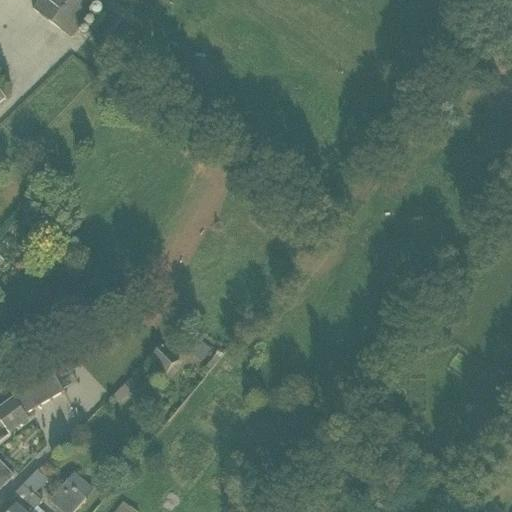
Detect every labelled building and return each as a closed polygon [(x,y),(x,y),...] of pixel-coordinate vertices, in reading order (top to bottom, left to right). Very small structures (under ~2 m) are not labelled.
[(101,0),(38,0),(32,9),(72,39),(101,0)] [(201,360),(212,349),(198,339),(188,350),(201,360)] [(151,359),(166,376),(181,362),(165,345),(151,359)] [(11,396),(13,398),(26,416),(65,393),(52,372),(11,396)] [(29,419),(26,416),(13,398),(0,408),(0,423),(8,435),(29,419)] [(53,477),(44,467),(23,487),(9,502),(17,509),(14,511),(41,511),(38,508),(43,503),(34,496),(48,482),(53,477)] [(0,492),(15,478),(6,468),(0,471),(0,492)] [(45,501),(57,511),(76,511),(86,501),(85,500),(93,491),(75,474),(54,497),(51,494),(45,501)] [(214,511),(205,499),(195,507),(199,511),(214,511)]
